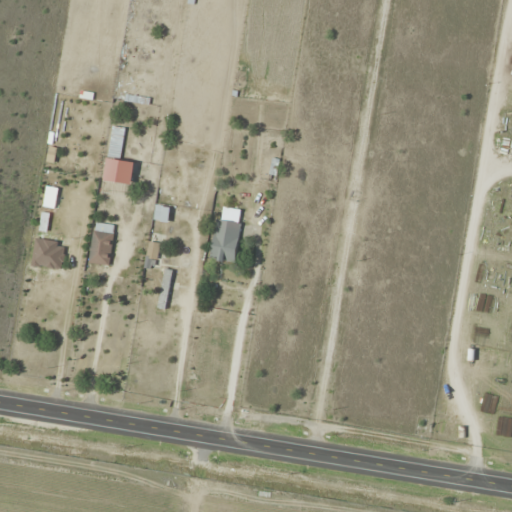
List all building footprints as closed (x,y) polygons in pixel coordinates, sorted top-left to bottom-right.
[(58,188),(45,186),(43,207),(56,208),(58,188)] [(142,204),(125,202),(123,219),(140,221),(142,204)] [(170,207),(156,205),(154,220),(168,222),(170,207)] [(66,254),(69,239),(45,234),(49,214),(42,213),(36,241),(53,244),(52,252),(66,254)] [(234,262),(241,224),(217,219),(210,258),(234,262)] [(90,270),(111,277),(110,280),(122,283),(125,274),(92,264),(90,270)]
